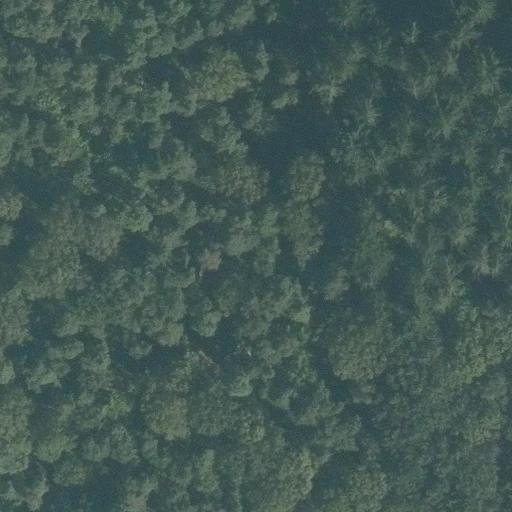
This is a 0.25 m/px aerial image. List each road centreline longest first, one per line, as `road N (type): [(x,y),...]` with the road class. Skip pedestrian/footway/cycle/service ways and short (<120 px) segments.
road 1 (track): [(293,0),(365,312),(0,404)]
road 2 (track): [(511,273),(365,312),(412,511)]
